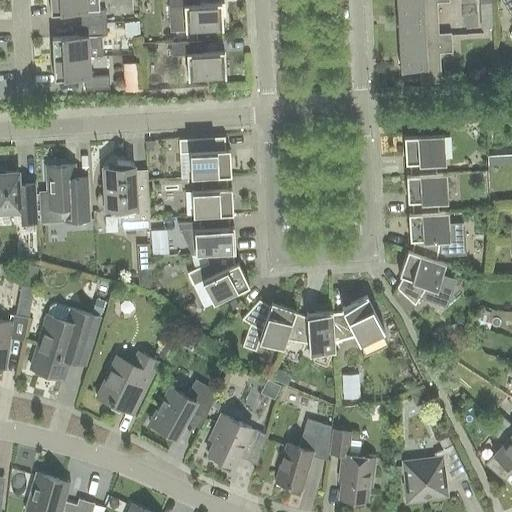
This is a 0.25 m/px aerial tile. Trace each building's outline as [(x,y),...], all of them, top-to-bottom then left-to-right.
[(98,0),(50,0),(51,14),(81,12),(82,24),(107,23),(106,10),(99,10),(98,0)] [(186,31),(223,29),(222,3),(200,4),(199,0),(169,0),(171,27),(175,30),(186,30),(186,31)] [(397,0),(401,71),(420,70),(421,83),(442,82),(440,52),(452,52),(451,33),(439,33),(437,2),(450,1),(449,0),(397,0)] [(481,0),(483,29),(495,28),(493,0),(481,0)] [(511,0),(502,0),(511,16),(511,0)] [(103,55),(102,36),(107,35),(107,23),(82,24),(82,35),(52,37),(53,58),(90,56),(103,55)] [(189,79),(226,77),(225,51),(203,53),(202,41),(172,42),(172,56),(187,55),(189,79)] [(91,77),(90,56),(53,58),(55,80),(85,78),(85,90),(110,88),(110,76),(91,77)] [(139,61),(124,62),(126,90),(140,89),(139,61)] [(446,161),(445,135),(405,137),(406,163),(410,163),(411,175),(437,173),(436,161),(446,161)] [(232,176),(230,149),(226,150),(225,136),(179,139),(180,153),(190,153),(192,178),(201,177),(228,176),(232,176)] [(137,190),(135,167),(135,165),(134,164),(133,163),(132,162),(130,162),(117,160),(118,165),(103,166),(105,195),(100,195),(101,194),(100,193),(98,196),(97,199),(97,202),(98,205),(99,208),(101,211),(102,210),(101,209),(105,209),(105,210),(121,209),(122,229),(151,228),(149,190),(137,190)] [(90,219),(89,182),(76,183),(75,164),(47,166),(48,192),(42,192),(42,191),(41,191),(42,222),(44,222),(43,216),(58,215),(65,220),(65,221),(90,219)] [(38,222),(36,193),(26,193),(26,187),(22,184),(20,184),(19,171),(6,172),(6,169),(0,169),(0,212),(21,211),(22,223),(38,222)] [(437,173),(411,175),(407,175),(408,201),(412,201),(413,213),(439,212),(439,200),(448,199),(447,173),(437,173)] [(234,214),(232,188),(228,188),(228,176),(201,177),(202,189),(192,190),(194,216),(199,216),(230,214),(234,214)] [(464,222),(449,223),(449,211),(439,212),(413,213),(409,213),(410,240),(414,239),(412,251),(437,260),(438,256),(466,254),(464,222)] [(236,252),(234,226),(230,226),(230,214),(199,216),(200,221),(178,222),(192,255),(196,255),(205,254),(234,253),(236,252)] [(136,243),(137,262),(149,261),(148,242),(136,243)] [(442,275),(446,263),(437,260),(412,251),(408,250),(399,275),(403,276),(394,294),(409,315),(421,296),(444,305),(451,286),(442,275)] [(239,262),(235,264),(234,253),(205,254),(206,263),(187,272),(194,285),(203,280),(214,303),(250,286),(239,262)] [(29,319),(35,288),(22,286),(16,316),(29,319)] [(96,297),(92,311),(100,314),(105,300),(96,297)] [(367,297),(343,308),(345,312),(333,313),(335,341),(356,336),(360,344),(384,333),(367,297)] [(287,339),(296,312),(297,311),(272,302),(271,305),(259,299),(242,319),(250,324),(243,346),(256,350),(260,340),(284,348),(287,339)] [(65,375),(73,350),(88,355),(100,316),(56,303),(50,305),(47,317),(32,365),(65,375)] [(336,351),(335,341),(333,313),(333,311),(307,313),(307,317),(296,312),(287,339),(309,343),(309,353),(336,351)] [(475,325),(488,328),(491,315),(478,312),(475,325)] [(0,367),(4,368),(11,321),(0,319),(0,367)] [(158,354),(165,358),(171,345),(165,342),(158,354)] [(134,414),(159,362),(138,351),(133,363),(116,355),(97,396),(134,414)] [(286,385),(290,376),(279,371),(275,380),(286,385)] [(205,418),(218,392),(196,379),(187,395),(170,386),(150,423),(176,437),(191,410),(205,418)] [(274,400),(280,387),(267,381),(261,394),(274,400)] [(411,394),(417,406),(430,400),(424,387),(411,394)] [(257,464),(266,434),(252,428),(252,427),(222,414),(210,439),(215,441),(208,454),(234,466),(239,456),(257,464)] [(511,424),(502,415),(495,422),(511,437),(511,424)] [(328,460),(332,426),(307,419),(299,446),(288,443),(276,481),(301,489),(312,455),(328,460)] [(511,437),(495,422),(488,430),(503,443),(494,454),(485,464),(504,480),(511,471),(511,437)] [(340,498),(368,501),(371,476),(373,477),(376,458),(348,454),(351,431),(334,429),(331,453),(343,454),(340,472),(343,473),(340,498)] [(445,484),(466,473),(452,444),(434,453),(435,458),(404,462),(407,483),(404,483),(407,502),(426,500),(426,497),(447,495),(445,484)] [(92,511),(95,503),(79,499),(77,504),(66,501),(71,483),(36,472),(25,509),(34,511),(92,511)]
